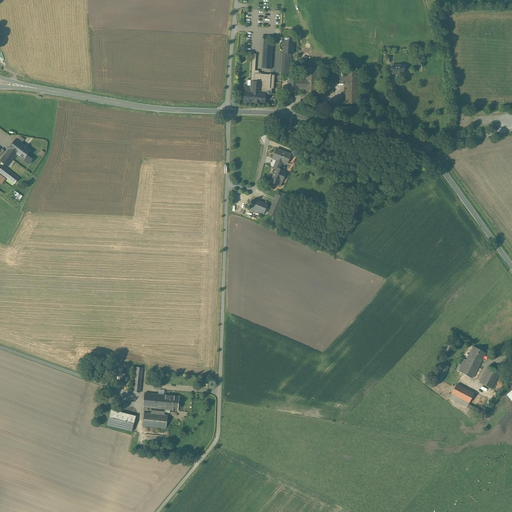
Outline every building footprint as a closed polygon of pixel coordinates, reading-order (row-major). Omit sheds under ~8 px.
[(283,42),(283,54),(291,54),(293,54),(294,43),(283,42)] [(272,44),(263,44),(261,69),(271,69),(272,44)] [(265,95),(266,95),(267,95),(267,96),(268,96),(269,96),(270,96),(271,94),(271,93),(271,92),(271,89),(269,89),(270,75),(255,74),(256,54),(253,54),(250,87),(244,86),(243,103),(264,104),(265,95)] [(291,54),(283,54),(281,76),(289,76),(291,54)] [(404,65),(392,65),(392,74),(404,74),(404,65)] [(317,68),(306,68),(305,78),(297,78),(297,80),(288,80),(288,93),(298,93),(298,90),(306,90),(306,99),(317,99),(317,82),(317,78),(317,68)] [(331,73),(331,78),(343,78),(343,69),(340,69),(340,73),(331,73)] [(358,72),(346,72),(346,78),(346,81),(346,104),(357,104),(357,82),(358,82),(358,72)] [(17,155),(24,145),(16,140),(0,160),(8,167),(13,160),(17,155)] [(31,150),(24,145),(17,155),(29,164),(32,160),(26,156),(31,150)] [(289,154),(276,149),(273,158),(277,160),(274,167),(276,168),(270,182),(278,186),(278,185),(281,186),(286,173),(284,172),(284,171),(278,169),(281,162),(286,164),(289,154)] [(6,169),(1,165),(0,166),(0,172),(15,184),(19,178),(6,169)] [(13,197),(21,200),(23,195),(15,191),(13,197)] [(284,197),(276,194),(268,214),(275,218),(284,197)] [(254,199),(250,209),(262,215),(263,213),(264,213),(268,205),(254,199)] [(473,347),(468,357),(480,363),(485,353),(473,347)] [(478,368),(480,363),(468,357),(466,360),(460,372),(472,379),(478,368)] [(460,372),(466,360),(462,358),(456,370),(460,372)] [(449,367),(443,364),(436,378),(441,381),(449,367)] [(134,367),(131,392),(140,393),(142,368),(134,367)] [(488,367),(480,383),(491,389),(500,373),(488,367)] [(481,370),(478,368),(472,379),(476,380),(481,370)] [(473,394),(456,385),(449,398),(466,408),(473,394)] [(166,395),(144,393),(142,410),(147,411),(148,408),(158,409),(157,414),(144,413),(142,426),(166,428),(168,416),(164,415),(165,412),(164,412),(166,395)] [(179,397),(166,395),(164,412),(165,412),(170,412),(170,410),(177,411),(179,397)] [(136,416),(111,410),(107,425),(132,431),(136,416)]
